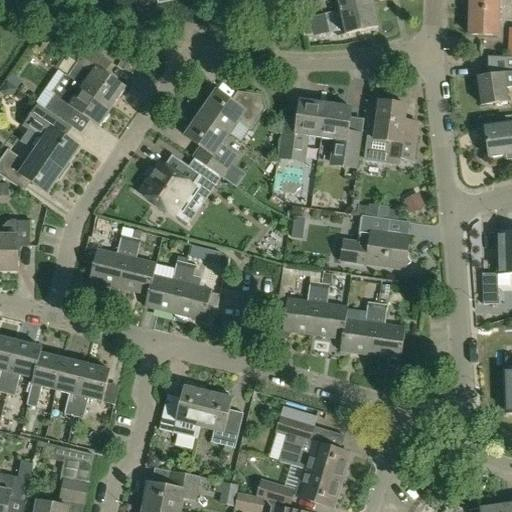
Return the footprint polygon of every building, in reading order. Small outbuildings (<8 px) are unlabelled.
[(306,0),(305,0),(297,2),(301,21),(311,18),(306,0)] [(372,5),(371,0),(337,0),(340,12),(372,5)] [(469,0),(470,10),(498,11),(511,11),(511,0),(510,1),(498,1),(498,0),(469,0)] [(378,29),(372,5),(340,12),(345,36),(378,29)] [(497,37),(498,22),(511,22),(511,11),(498,11),(470,10),(469,36),(497,37)] [(314,36),(311,18),(301,21),(304,38),(314,36)] [(78,65),(79,65),(69,79),(112,109),(126,90),(105,76),(112,66),(88,49),(78,65)] [(506,84),(511,82),(511,74),(477,79),(481,107),(508,103),(506,84)] [(112,109),(69,79),(59,92),(45,111),(66,125),(69,128),(79,114),(99,128),(112,109)] [(217,92),(201,114),(230,135),(238,123),(251,132),(266,110),(262,96),(247,94),(238,107),(217,92)] [(326,105),(301,102),(298,119),(284,117),(279,149),(305,153),(308,137),(321,139),(326,105)] [(413,161),(417,136),(418,123),(405,121),(407,107),(379,103),(378,105),(373,104),(370,124),(376,125),(373,140),(368,139),(365,161),(397,165),(398,159),(413,161)] [(351,109),(326,105),(321,139),(333,141),(331,157),(335,158),(334,167),(357,170),(361,137),(347,135),(351,109)] [(59,135),(66,125),(45,111),(39,107),(24,128),(44,141),(36,153),(63,172),(79,149),(59,135)] [(222,148),(230,135),(201,114),(185,137),(200,148),(192,158),(223,179),(237,159),(222,148)] [(511,125),(485,129),(490,159),(511,155),(511,125)] [(47,195),(63,172),(36,153),(27,165),(8,152),(0,162),(0,178),(20,192),(27,182),(47,195)] [(192,187),(199,176),(170,156),(162,167),(161,166),(142,194),(173,215),(192,187)] [(415,201),(418,217),(432,215),(430,198),(415,201)] [(405,271),(410,238),(388,235),(390,221),(362,217),(358,244),(344,242),(341,261),(366,265),(366,266),(405,271)] [(29,224),(17,224),(8,224),(2,230),(2,238),(0,237),(0,272),(17,273),(17,249),(29,249),(29,224)] [(511,234),(495,235),(496,274),(481,275),(482,306),(499,306),(498,285),(510,284),(511,276),(511,275),(511,234)] [(119,290),(131,240),(121,237),(117,256),(97,251),(89,283),(119,290)] [(141,242),(131,240),(119,290),(148,297),(153,277),(156,266),(137,261),(141,242)] [(175,316),(187,265),(177,263),(173,282),(153,277),(148,297),(145,309),(175,316)] [(208,306),(212,292),(200,289),(202,280),(194,278),(196,267),(187,265),(175,316),(204,323),(205,322),(207,323),(210,307),(208,306)] [(312,337),(320,285),(310,284),(307,303),(287,301),(283,333),(312,337)] [(330,287),(320,285),(312,337),(342,341),(346,321),(347,309),(327,306),(330,287)] [(385,327),(387,306),(389,306),(392,286),(381,285),(377,305),(371,357),(401,361),(405,329),(385,327)] [(371,357),(377,305),(368,304),(365,324),(346,321),(342,341),(340,352),(371,357)] [(0,394),(6,395),(18,344),(0,340),(0,372),(0,373),(0,374),(0,394)] [(33,381),(41,356),(42,350),(18,344),(6,395),(16,398),(21,378),(33,381)] [(56,393),(64,361),(41,356),(33,381),(26,407),(37,409),(42,389),(56,393)] [(75,418),(87,367),(64,361),(56,393),(70,396),(65,416),(75,418)] [(103,404),(108,384),(110,373),(87,367),(75,418),(84,421),(89,401),(103,404)] [(200,429),(209,394),(204,393),(203,388),(191,385),(188,389),(185,388),(180,410),(166,407),(160,431),(174,435),(177,423),(200,429)] [(233,399),(230,399),(228,393),(216,390),(212,394),(209,394),(200,429),(224,434),(221,446),(225,447),(224,451),(231,453),(232,449),(235,450),(241,425),(228,421),(233,399)] [(280,464),(305,471),(305,472),(342,483),(350,456),(339,452),(343,437),(281,418),(277,433),(288,437),(280,464)] [(83,511),(89,488),(88,488),(94,457),(70,450),(64,483),(66,483),(60,508),(38,504),(36,511),(83,511)] [(18,481),(4,478),(0,477),(0,511),(24,511),(33,465),(22,463),(18,481)] [(334,508),(342,483),(305,472),(299,493),(261,481),(256,498),(301,511),(303,511),(291,509),(295,499),(295,497),(334,508)] [(182,511),(184,501),(196,504),(200,479),(173,474),(170,488),(148,484),(143,510),(155,511),(182,511)] [(301,511),(256,498),(256,499),(268,503),(268,504),(270,507),(272,507),(271,511),(301,511)]
